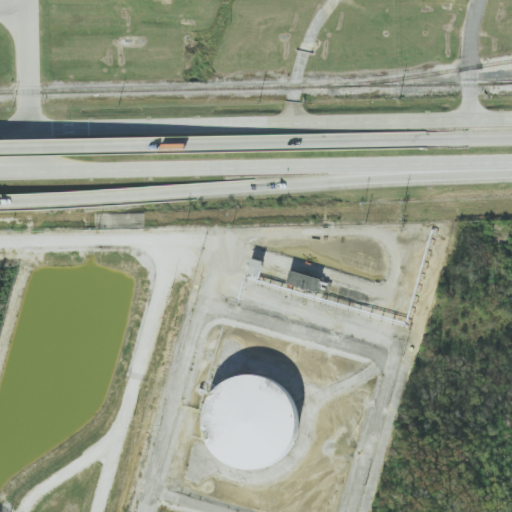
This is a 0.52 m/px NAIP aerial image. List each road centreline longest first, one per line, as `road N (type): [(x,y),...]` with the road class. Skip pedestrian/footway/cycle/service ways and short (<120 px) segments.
road 1 (tertiary): [(511,117),(0,127)]
road 2 (tertiary): [(0,171),(511,162)]
road 3 (motorway): [(87,196),(511,163)]
road 4 (motorway): [(346,143),(0,150)]
road 5 (motorway): [(511,139),(346,143)]
